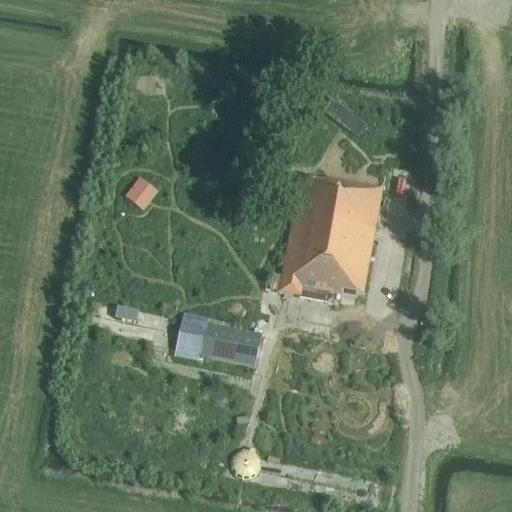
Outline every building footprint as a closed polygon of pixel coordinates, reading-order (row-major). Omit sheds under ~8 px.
[(147,80),(146,87),(149,90),(148,95),(154,100),(160,99),(167,92),(168,84),(162,79),(158,80),(154,77),(147,80)] [(300,178),(300,183),(299,183),(284,263),(281,280),(279,293),(279,295),(300,299),(302,290),(341,298),(341,294),(362,298),(381,193),(300,178)] [(139,183),(125,202),(141,215),(156,196),(139,183)] [(272,279),(269,293),(279,295),(279,293),(281,280),(272,279)] [(254,370),(261,338),(182,322),(175,354),(254,370)] [(149,393),(134,420),(155,432),(171,406),(149,393)]
